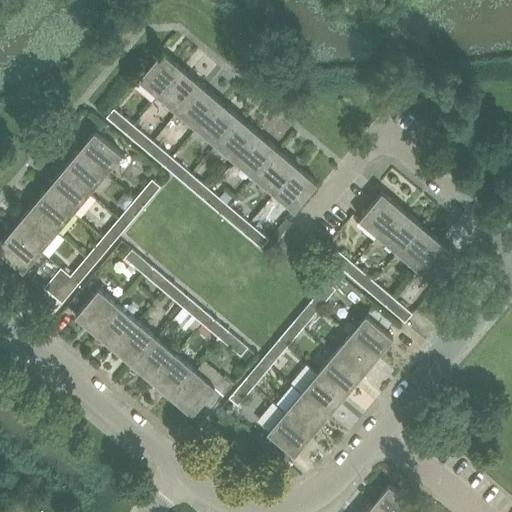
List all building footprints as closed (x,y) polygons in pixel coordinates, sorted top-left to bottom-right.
[(181,67),(161,50),(138,77),(158,93),(181,67)] [(181,67),(158,93),(178,110),(200,83),(181,67)] [(200,83),(178,110),(197,126),(220,99),(200,83)] [(220,99),(197,126),(216,142),(239,115),(220,99)] [(107,116),(126,132),(133,124),(113,108),(107,116)] [(239,115),(216,142),(236,159),(259,132),(239,115)] [(133,124),(126,132),(145,149),(152,140),(133,124)] [(94,129),(78,149),(105,172),(121,152),(94,129)] [(255,175),(278,148),(259,132),(236,159),(255,175)] [(152,140),(145,149),(164,165),(171,157),(152,140)] [(296,164),(278,148),(255,175),(274,191),(296,164)] [(78,149),(61,168),(88,191),(105,172),(78,149)] [(171,157),(164,165),(184,181),(191,173),(171,157)] [(296,164),(274,191),(294,208),(317,181),(296,164)] [(61,168),(45,188),(72,211),(88,191),(61,168)] [(210,189),(191,173),(184,181),(203,198),(210,189)] [(135,197),(144,204),(159,185),(151,178),(135,197)] [(29,207),(56,230),(72,211),(45,188),(29,207)] [(203,198),(223,214),(230,206),(210,189),(203,198)] [(382,190),(360,217),(380,234),(402,207),(382,190)] [(144,204),(135,197),(119,216),(127,223),(144,204)] [(249,222),(230,206),(223,214),(242,230),(249,222)] [(40,249),(56,230),(29,207),(12,226),(40,249)] [(421,223),(402,207),(380,234),(399,250),(421,223)] [(103,236),(111,243),(127,223),(119,216),(103,236)] [(268,238),(249,222),(242,230),(260,246),(268,238)] [(421,223),(399,250),(418,266),(441,239),(421,223)] [(0,241),(0,249),(23,269),(40,249),(12,226),(0,241)] [(86,255),(95,262),(111,243),(103,236),(86,255)] [(460,256),(441,239),(418,266),(437,282),(460,256)] [(327,255),(334,260),(347,272),(354,264),(334,247),(327,255)] [(143,272),(150,264),(131,248),(124,256),(143,272)] [(70,274),(78,281),(95,262),(86,255),(70,274)] [(150,264),(143,272),(163,289),(169,280),(150,264)] [(354,264),(347,272),(367,288),(374,280),(354,264)] [(61,266),(44,285),(53,294),(62,301),(78,281),(70,274),(61,266)] [(169,280),(163,289),(182,305),(189,297),(169,280)] [(374,280),(367,288),(386,304),(393,296),(374,280)] [(327,281),(310,300),(318,307),(335,288),(327,281)] [(95,330),(118,303),(98,287),(75,313),(95,330)] [(393,296),(386,304),(405,320),(412,312),(393,296)] [(189,297),(182,305),(201,321),(208,313),(189,297)] [(302,326),(318,307),(310,300),(294,320),(302,326)] [(137,319),(118,303),(95,330),(114,346),(137,319)] [(221,338),(228,329),(208,313),(201,321),(221,338)] [(366,313),(349,333),(376,355),(393,336),(366,313)] [(133,362),(156,335),(137,319),(114,346),(133,362)] [(286,346),(302,326),(294,320),(277,339),(286,346)] [(228,329),(221,338),(240,354),(247,346),(228,329)] [(349,333),(333,352),(360,374),(376,355),(349,333)] [(133,362),(153,378),(176,352),(156,335),(133,362)] [(269,365),(286,346),(277,339),(261,358),(269,365)] [(176,352),(153,378),(172,395),(195,368),(176,352)] [(333,352),(317,371),(344,393),(360,374),(333,352)] [(253,385),(269,365),(261,358),(245,378),(253,385)] [(215,384),(195,368),(172,395),(192,411),(215,384)] [(328,413),(344,393),(317,371),(301,390),(328,413)] [(215,384),(214,385),(223,393),(234,380),(224,373),(215,384)] [(253,385),(245,378),(229,396),(237,403),(253,385)] [(311,432),(328,413),(301,390),(284,410),(311,432)] [(294,452),(311,432),(284,410),(268,429),(294,452)] [(389,482),(372,502),(384,511),(410,511),(416,505),(389,482)] [(22,511),(28,506),(18,498),(6,511),(22,511)] [(384,511),(372,502),(363,511),(384,511)]
